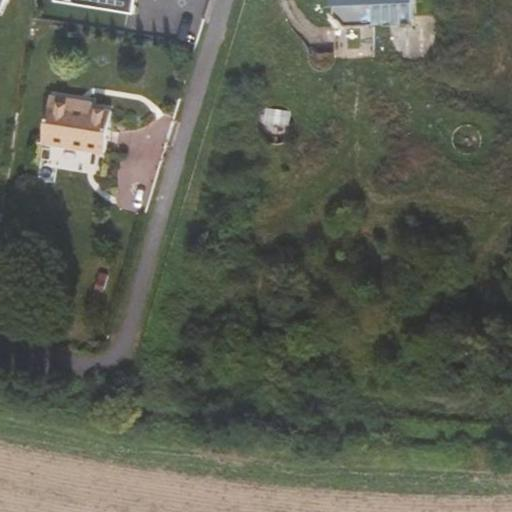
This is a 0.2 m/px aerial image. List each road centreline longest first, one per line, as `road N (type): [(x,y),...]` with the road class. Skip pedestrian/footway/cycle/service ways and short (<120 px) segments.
road 1 (residential): [(223,0),(119,350)]
road 2 (track): [(119,350),(107,364),(0,349)]
